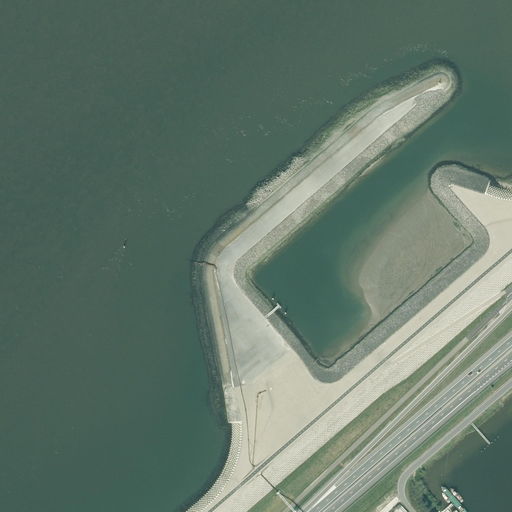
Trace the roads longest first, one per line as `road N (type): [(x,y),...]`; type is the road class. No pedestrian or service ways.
road 1 (motorway): [(508,309),(312,511)]
road 2 (motorway): [(511,340),(313,511)]
road 3 (motorway): [(332,511),(511,355)]
road 4 (unclassified): [(511,292),(376,366)]
